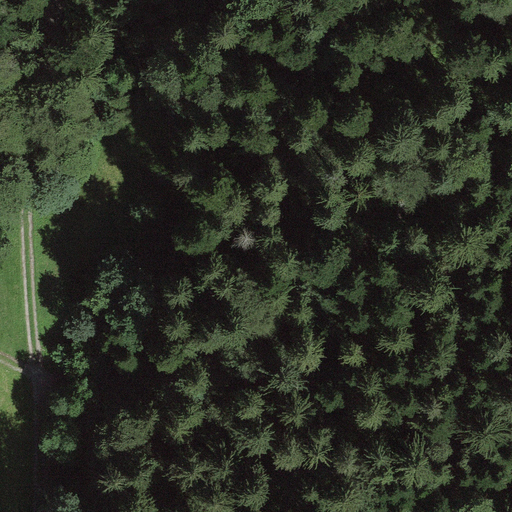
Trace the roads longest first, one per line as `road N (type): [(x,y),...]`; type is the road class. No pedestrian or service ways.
road 1 (track): [(511,129),(334,267),(157,370),(70,384),(42,379),(0,355)]
road 2 (track): [(39,511),(42,379),(24,217)]
